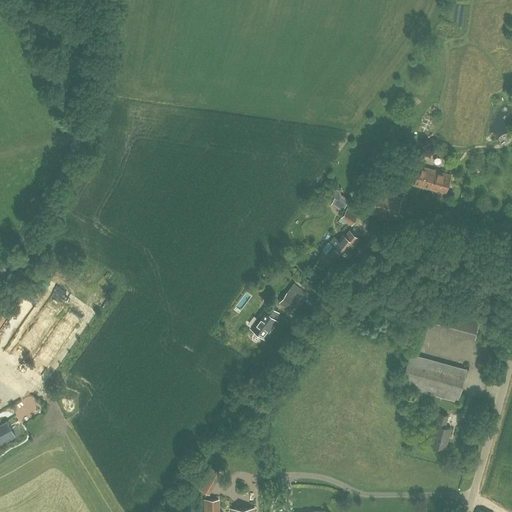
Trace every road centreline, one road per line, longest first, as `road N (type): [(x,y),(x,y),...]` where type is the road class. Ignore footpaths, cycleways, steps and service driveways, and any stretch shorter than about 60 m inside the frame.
road 1 (unclassified): [(0,264),(63,164),(95,0)]
road 2 (unclassified): [(464,511),(511,332)]
